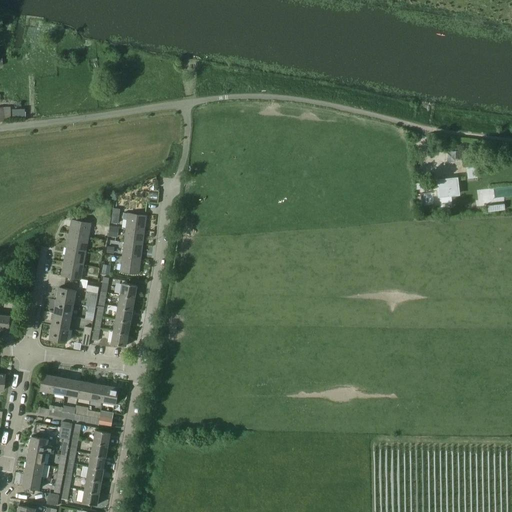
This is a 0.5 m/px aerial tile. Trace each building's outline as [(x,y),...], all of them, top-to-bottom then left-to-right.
[(12,110),(12,118),(26,117),(26,109),(12,110)] [(475,168),(467,169),(468,178),(476,177),(475,168)] [(458,194),(456,179),(438,181),(440,196),(458,194)] [(434,181),(416,183),(417,190),(435,188),(434,181)] [(123,219),(127,220),(126,229),(143,232),(145,217),(128,215),(128,213),(124,213),(123,219)] [(69,234),(88,238),(91,223),(71,220),(69,234)] [(143,232),(126,229),(124,244),(141,246),(143,232)] [(67,248),(86,251),(88,238),(69,234),(67,248)] [(122,258),(140,260),(141,251),(146,252),(147,246),(141,246),(124,244),(122,258)] [(64,262),(83,265),(86,251),(67,248),(64,262)] [(140,260),(122,258),(120,272),(138,275),(140,260)] [(83,265),(64,262),(62,276),(81,279),(83,265)] [(103,282),(101,290),(107,291),(110,278),(104,277),(103,282)] [(121,294),(135,297),(138,284),(123,282),(121,294)] [(86,291),(88,292),(98,294),(99,287),(87,284),(86,291)] [(57,301),(73,304),(76,291),(59,288),(57,301)] [(99,302),(105,303),(107,291),(101,290),(99,302)] [(85,306),(88,306),(96,307),(98,294),(88,292),(85,306)] [(118,306),(133,309),(135,297),(121,294),(118,306)] [(54,313),(71,316),(73,304),(57,301),(54,313)] [(97,314),(103,315),(105,303),(99,302),(97,314)] [(116,318),(131,321),(133,309),(118,306),(116,318)] [(52,326),(69,329),(71,316),(54,313),(52,326)] [(94,326),(101,327),(103,315),(97,314),(94,326)] [(0,315),(0,317),(0,331),(9,332),(11,316),(0,315)] [(114,330),(129,333),(131,321),(116,318),(114,330)] [(69,329),(52,326),(50,339),(66,342),(69,329)] [(92,340),(98,341),(101,327),(94,326),(92,340)] [(129,333),(114,330),(112,342),(126,345),(129,333)] [(91,333),(84,332),(82,345),(88,346),(91,333)] [(53,393),(56,377),(43,374),(40,391),(53,393)] [(56,377),(53,393),(65,395),(68,379),(56,377)] [(68,379),(65,395),(78,397),(81,381),(68,379)] [(81,381),(78,397),(90,399),(93,383),(81,381)] [(103,401),(105,385),(93,383),(90,399),(103,401)] [(105,385),(103,401),(115,404),(118,387),(105,385)] [(50,409),(49,415),(62,417),(63,411),(63,407),(50,405),(49,409),(50,409)] [(50,409),(49,409),(37,407),(36,412),(49,415),(50,409)] [(75,414),(63,411),(62,417),(74,419),(75,414)] [(86,422),(99,424),(100,418),(101,413),(88,411),(87,416),(86,422)] [(100,418),(112,420),(114,413),(101,411),(101,413),(100,418)] [(75,414),(74,419),(86,422),(87,416),(75,414)] [(100,418),(99,424),(111,426),(112,420),(100,418)] [(59,438),(64,439),(61,454),(67,455),(72,423),(62,421),(59,438)] [(81,425),(75,424),(72,438),(79,439),(81,425)] [(93,442),(108,444),(111,432),(96,429),(93,442)] [(54,447),(47,445),(48,439),(31,436),(29,449),(46,451),(45,452),(53,453),(54,447)] [(70,450),(77,451),(79,439),(72,438),(70,450)] [(91,453),(106,456),(108,444),(93,442),(91,453)] [(46,451),(29,449),(27,461),(43,464),(45,452),(46,451)] [(68,462),(74,463),(77,451),(70,450),(68,462)] [(89,466),(104,468),(106,456),(91,453),(89,466)] [(59,466),(65,467),(67,455),(61,454),(59,466)] [(43,464),(27,461),(25,473),(41,476),(43,464)] [(66,474),(72,475),(74,463),(68,462),(66,474)] [(53,479),(56,480),(56,479),(62,480),(65,467),(59,466),(57,473),(54,472),(53,479)] [(104,468),(89,466),(87,478),(102,480),(104,468)] [(41,476),(25,473),(23,486),(39,489),(41,476)] [(64,486),(70,487),(72,475),(66,474),(64,486)] [(102,480),(87,478),(84,490),(99,493),(102,480)] [(54,492),(60,493),(62,480),(56,479),(56,480),(54,492)] [(62,499),(68,500),(70,487),(64,486),(62,499)] [(99,493),(84,490),(82,502),(97,505),(99,493)]
